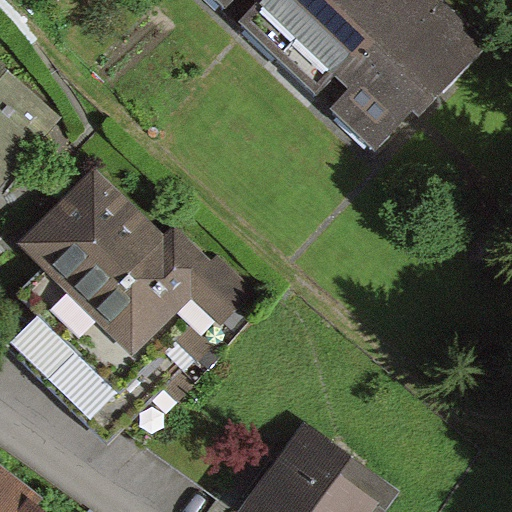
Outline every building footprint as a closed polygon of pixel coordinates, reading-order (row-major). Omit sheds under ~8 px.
[(469,63),(404,0),(208,0),(372,161),(469,63)] [(0,188),(56,130),(0,77),(0,188)] [(173,250),(89,176),(12,263),(124,362),(179,300),(212,329),(241,296),(180,242),(173,250)] [(384,511),(393,501),(305,436),(248,511),(384,511)] [(42,511),(0,477),(0,511),(42,511)]
